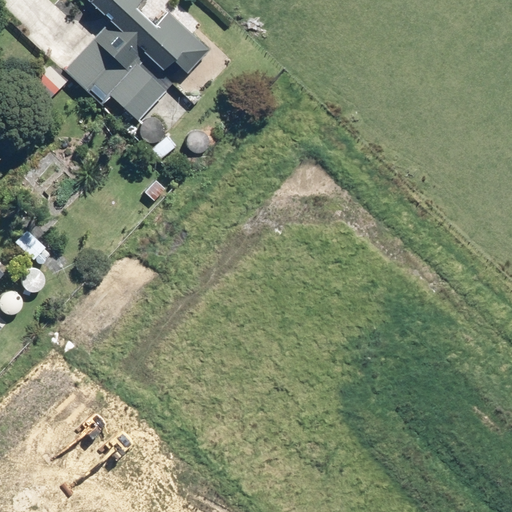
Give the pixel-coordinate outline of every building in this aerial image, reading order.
[(89,0),(112,21),(64,70),(102,106),(112,96),(139,122),(168,92),(141,66),(151,56),(167,71),(177,61),(189,73),(210,52),(156,0),(89,0)] [(47,64),(31,80),(51,101),(67,86),(47,64)] [(9,78),(0,85),(0,96),(2,99),(16,87),(9,78)] [(161,161),(178,146),(169,136),(152,151),(161,161)] [(47,248),(28,229),(15,243),(35,261),(47,248)] [(0,332),(8,324),(0,316),(0,280),(9,271),(0,262),(0,332)]
